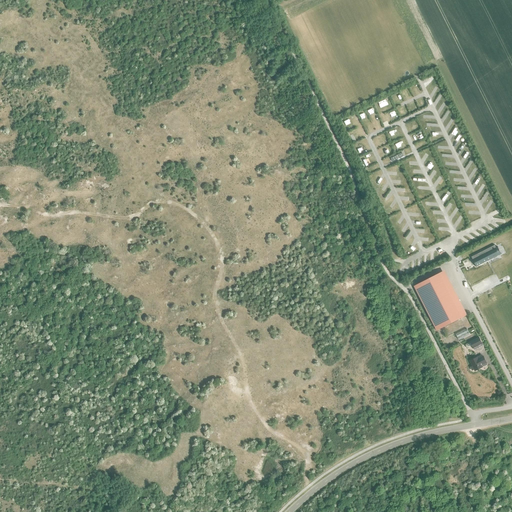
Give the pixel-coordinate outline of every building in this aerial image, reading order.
[(396,155),(391,158),(392,162),(398,159),(404,156),(402,153),(396,155)] [(495,245),(471,257),(476,266),(500,254),(495,245)] [(419,283),(442,328),(467,315),(465,310),(459,313),(439,273),(419,283)] [(470,342),(473,348),(482,343),(479,337),(470,342)] [(474,369),(475,370),(480,368),(479,368),(479,367),(486,363),(483,356),(481,357),(480,356),(477,357),(470,361),(473,366),(471,367),(472,370),(474,369)]
